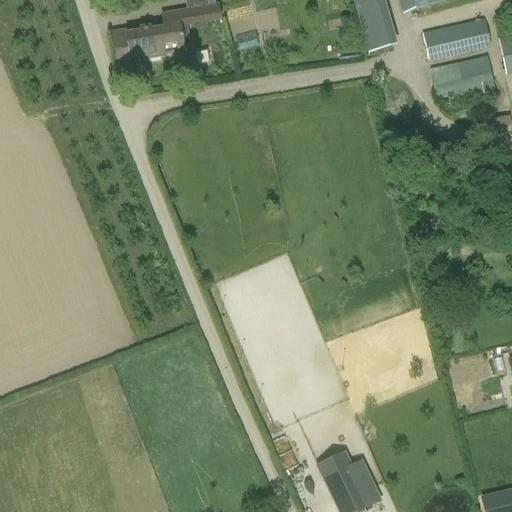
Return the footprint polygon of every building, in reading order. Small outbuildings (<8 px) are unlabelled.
[(208,6),(207,0),(184,0),(186,10),(161,14),(163,29),(150,32),(149,28),(111,34),(116,66),(163,58),(163,56),(183,53),(183,49),(190,47),(187,27),(221,21),(218,5),(208,6)] [(379,2),(378,0),(351,0),(353,5),(364,37),(370,52),(394,45),(379,2)] [(397,0),(403,16),(448,0),(397,0)] [(339,19),(341,31),(350,29),(348,18),(339,19)] [(427,63),(485,50),(488,49),(483,22),(422,35),(427,63)] [(511,38),(498,42),(506,78),(511,76),(511,38)] [(438,107),(495,94),(487,59),(429,71),(438,107)] [(402,151),(419,147),(415,131),(398,135),(402,151)] [(338,511),(358,511),(368,508),(343,455),(318,467),(338,511)] [(511,511),(511,492),(481,501),(484,511),(511,511)]
